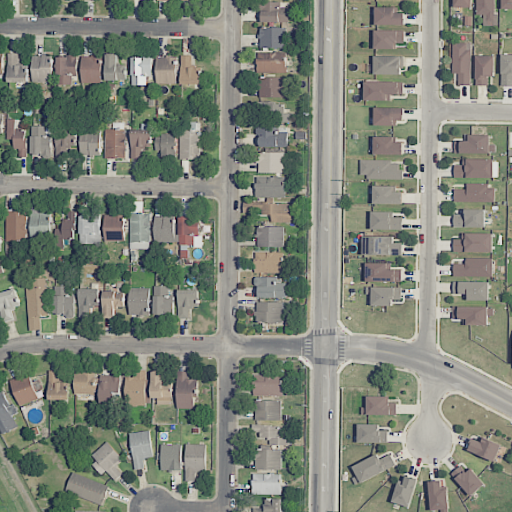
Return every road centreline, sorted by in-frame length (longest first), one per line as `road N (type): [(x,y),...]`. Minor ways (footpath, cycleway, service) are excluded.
road 1 (tertiary): [(329,0),(322,511)]
road 2 (residential): [(433,0),(429,364)]
road 3 (residential): [(234,0),(230,346)]
road 4 (residential): [(234,30),(0,27)]
road 5 (residential): [(232,192),(0,185)]
road 6 (residential): [(230,346),(33,345),(0,354)]
road 7 (residential): [(511,403),(397,354),(324,347)]
road 8 (residential): [(230,346),(228,511)]
